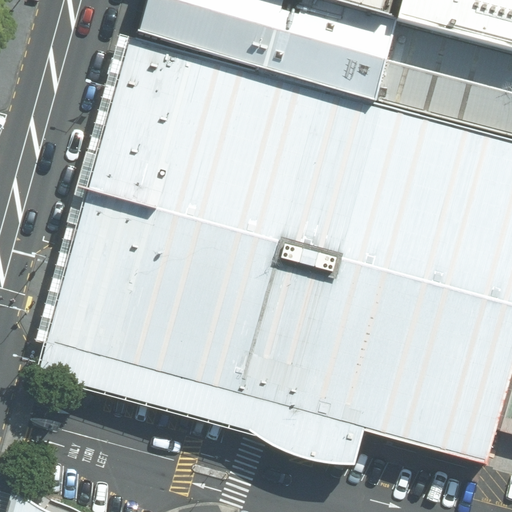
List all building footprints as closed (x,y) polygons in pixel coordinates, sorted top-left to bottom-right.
[(392,18),(323,0),(149,0),(140,37),(186,50),(374,103),(397,20),(392,18)] [(397,0),(323,0),(392,18),(397,0)] [(511,0),(402,0),(397,20),(511,50),(511,0)] [(511,50),(397,20),(374,103),(511,140),(511,50)] [(186,50),(140,37),(132,35),(55,323),(109,337),(186,50)] [(511,140),(374,103),(186,50),(109,337),(55,323),(49,343),(265,402),(365,431),(486,464),(494,430),(511,434),(511,140)] [(353,465),(365,431),(49,343),(42,374),(259,439),(293,456),(323,464),(353,465)] [(44,511),(12,492),(6,511),(44,511)]
